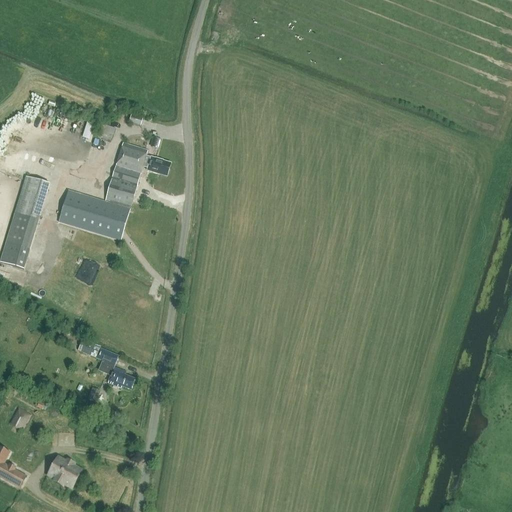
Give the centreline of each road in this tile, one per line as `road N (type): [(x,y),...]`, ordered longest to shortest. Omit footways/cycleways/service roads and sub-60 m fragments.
road 1 (unclassified): [(139,511),(186,219),(187,75),(205,0)]
road 2 (unknown): [(187,128),(131,128),(81,175)]
